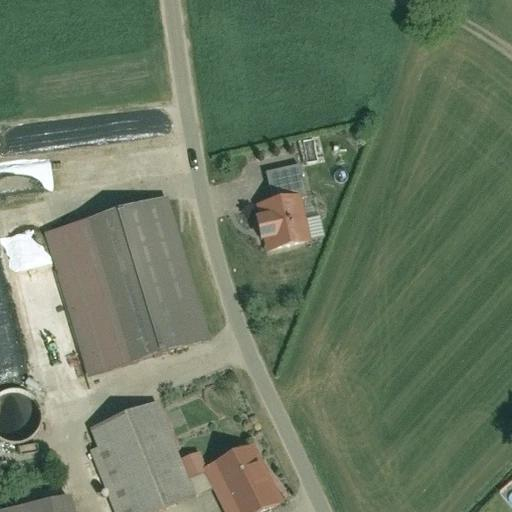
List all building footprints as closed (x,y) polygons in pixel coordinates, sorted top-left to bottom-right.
[(293,173),(260,179),(265,203),(294,197),(295,201),(298,200),(293,173)] [(253,205),(264,257),(304,249),(295,201),(294,197),(265,203),(253,205)] [(210,345),(166,207),(90,231),(127,346),(104,353),(111,377),(210,345)] [(36,415),(36,411),(36,406),(34,401),(32,397),(28,393),(21,388),(17,387),(10,387),(7,388),(2,390),(0,390),(0,430),(3,432),(8,434),(14,434),(17,434),(22,432),(26,430),(30,426),(34,419),(36,415)] [(98,435),(124,511),(169,511),(199,502),(167,411),(98,435)] [(212,471),(230,511),(280,511),(252,452),(212,471)] [(67,511),(64,498),(0,511),(67,511)]
